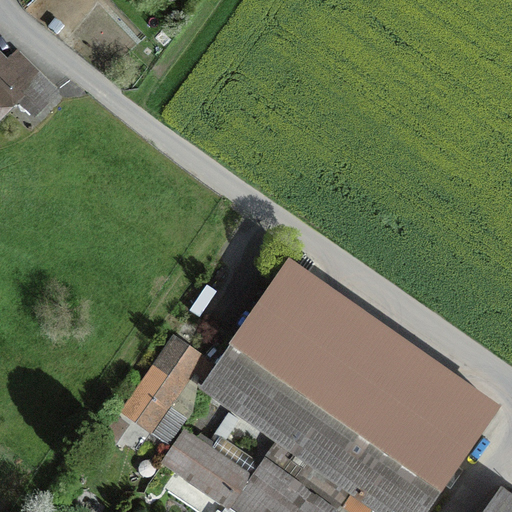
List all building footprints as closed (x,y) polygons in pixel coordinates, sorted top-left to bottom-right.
[(0,126),(22,104),(40,121),(67,93),(23,50),(13,59),(3,50),(0,53),(0,126)] [(511,402),(302,262),(212,395),(386,511),(443,511),(511,410),(511,402)] [(188,337),(138,419),(169,438),(219,356),(188,337)] [(202,430),(174,468),(232,511),(261,473),(202,430)] [(511,511),(511,493),(498,511),(511,511)]
